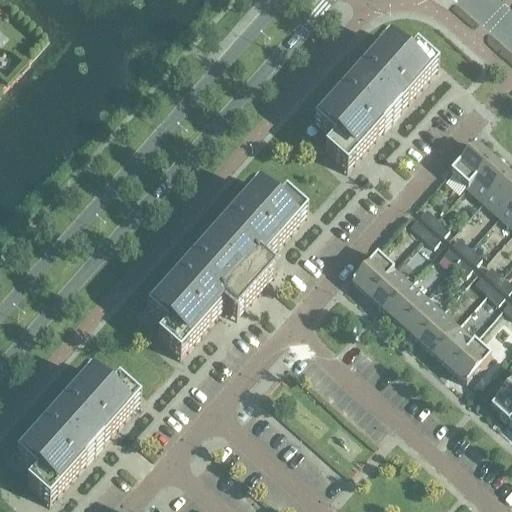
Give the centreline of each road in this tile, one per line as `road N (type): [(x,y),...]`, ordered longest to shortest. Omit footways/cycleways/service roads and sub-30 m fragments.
road 1 (tertiary): [(0,371),(325,0)]
road 2 (tertiary): [(277,0),(0,311)]
road 3 (residential): [(479,114),(293,332)]
road 4 (residential): [(491,511),(293,332)]
road 5 (residential): [(213,407),(325,511)]
